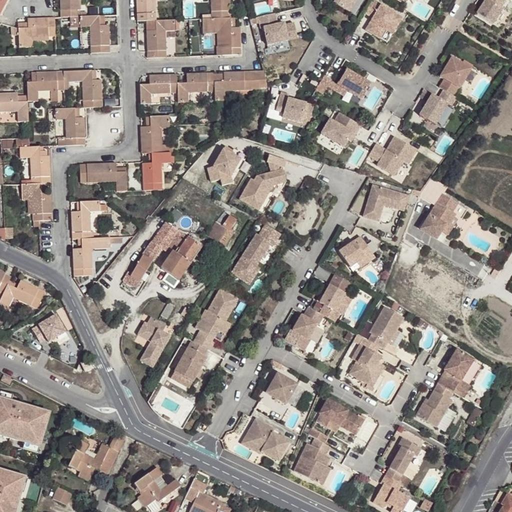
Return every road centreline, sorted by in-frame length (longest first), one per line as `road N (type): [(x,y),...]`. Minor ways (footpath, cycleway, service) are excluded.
road 1 (residential): [(472,0),(405,88),(321,36)]
road 2 (residential): [(312,511),(129,419)]
road 3 (residential): [(129,419),(64,279)]
road 4 (residential): [(0,361),(129,419)]
